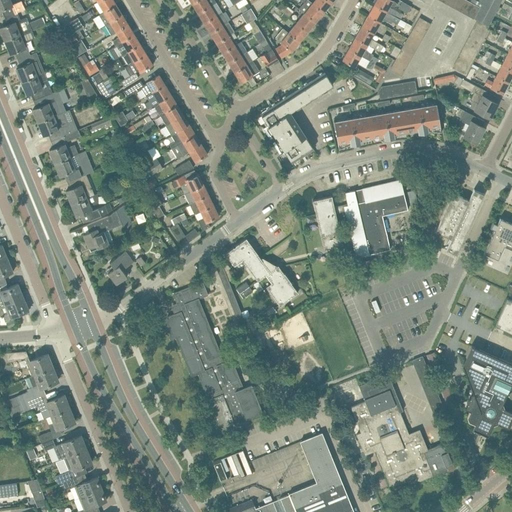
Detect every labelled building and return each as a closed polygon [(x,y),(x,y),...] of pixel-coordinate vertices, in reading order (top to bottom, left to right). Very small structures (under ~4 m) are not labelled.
[(11,0),(0,0),(0,10),(1,10),(5,17),(12,14),(16,12),(25,9),(21,1),(13,4),(11,0)] [(79,13),(84,10),(78,0),(73,3),(79,13)] [(113,0),(100,0),(97,2),(94,4),(100,14),(116,4),(113,0)] [(198,13),(216,2),(214,0),(196,0),(192,3),(198,13)] [(300,0),(304,2),(298,9),(304,14),(315,22),(322,13),(312,4),(308,0),(300,0)] [(322,13),(331,2),(327,0),(315,0),(312,4),(322,13)] [(386,11),(392,0),(376,0),(374,4),(378,7),(386,11)] [(457,0),(453,7),(459,10),(463,0),(457,0)] [(463,0),(459,10),(464,13),(470,2),(466,0),(463,0)] [(479,0),(478,3),(481,4),(480,7),(474,18),(477,20),(488,25),(501,0),(479,0)] [(402,1),(398,8),(407,13),(410,6),(402,1)] [(204,23),(222,12),(216,2),(198,13),(204,23)] [(464,13),(469,15),(475,4),(470,2),(464,13)] [(250,8),(251,8),(248,3),(239,8),(242,13),(247,10),(248,10),(250,8)] [(285,4),(284,5),(281,3),(277,8),(288,17),(293,11),(285,4)] [(511,6),(504,3),(502,8),(511,12),(510,13),(511,13),(511,6)] [(100,14),(99,15),(105,25),(122,15),(116,4),(100,14)] [(395,16),(386,11),(378,7),(374,4),(367,15),(380,22),(382,18),(391,23),(392,21),(398,24),(401,19),(395,16)] [(469,15),(474,18),(480,7),(475,4),(469,15)] [(271,15),(273,13),(275,13),(285,21),(288,17),(277,8),(274,6),(268,13),(271,15)] [(242,13),(241,14),(244,19),(245,18),(251,15),(253,13),(250,8),(248,10),(247,10),(242,13)] [(12,14),(5,17),(8,24),(0,27),(0,29),(5,41),(16,37),(21,35),(31,30),(26,17),(19,20),(16,12),(12,14)] [(221,26),(227,22),(222,12),(204,23),(210,33),(222,26),(221,26)] [(307,32),(315,22),(304,14),(297,24),(307,32)] [(116,32),(128,25),(122,15),(105,25),(111,35),(116,32)] [(373,34),(380,22),(367,15),(361,27),(373,34)] [(42,17),(35,19),(38,26),(44,24),(42,17)] [(79,30),(83,28),(77,17),(72,20),(78,31),(79,30)] [(427,29),(430,24),(419,18),(416,23),(427,29)] [(73,34),(78,31),(72,20),(67,24),(73,34)] [(254,20),(244,25),(248,31),(250,29),(253,34),(260,30),(254,20)] [(477,20),(475,25),(486,31),(488,25),(477,20)] [(424,34),(427,29),(416,23),(414,28),(424,34)] [(68,37),(73,34),(67,24),(61,27),(68,37)] [(299,42),(307,32),(297,24),(289,33),(289,34),(299,42)] [(119,37),(112,41),(115,46),(122,42),(134,34),(128,25),(116,32),(119,37)] [(486,31),(475,25),(472,30),(483,36),(486,31)] [(228,36),(222,26),(210,33),(216,43),(228,36)] [(63,40),(68,37),(61,27),(57,30),(63,40)] [(371,39),(373,34),(361,27),(355,38),(367,45),(374,49),(378,43),(371,39)] [(282,28),(282,29),(275,38),(281,44),(276,49),(281,57),(288,53),(287,52),(289,50),(291,51),(293,49),(294,50),(296,50),(298,47),(298,45),(297,44),(299,42),(289,34),(289,33),(282,28)] [(421,39),(424,34),(414,28),(411,33),(421,39)] [(73,34),(68,37),(63,40),(68,47),(84,37),(79,30),(78,31),(73,34)] [(260,30),(253,34),(259,43),(261,43),(266,40),(260,30)] [(469,35),(480,41),(483,36),(472,30),(469,35)] [(499,35),(504,38),(507,33),(501,30),(499,35)] [(234,32),(228,36),(216,43),(222,53),(234,46),(231,41),(237,37),(234,32)] [(391,43),(394,38),(385,33),(382,38),(391,43)] [(418,44),(421,39),(411,33),(408,38),(418,44)] [(134,34),(122,42),(124,46),(119,50),(122,55),(129,51),(140,44),(134,34)] [(16,37),(5,41),(10,54),(14,52),(18,60),(29,55),(21,35),(16,37)] [(478,47),(480,41),(469,35),(467,41),(478,47)] [(367,45),(355,38),(348,49),(361,56),(369,60),(375,64),(378,59),(372,56),(373,55),(364,50),(367,45)] [(415,49),(418,44),(408,38),(405,43),(415,49)] [(275,55),(275,54),(266,40),(261,43),(266,52),(270,58),(275,55)] [(247,51),(241,41),(234,46),(222,53),(229,63),(247,51)] [(467,41),(464,46),(475,52),(478,47),(467,41)] [(412,54),(415,49),(405,43),(402,48),(412,54)] [(146,54),(140,44),(129,51),(122,55),(128,65),(135,61),(146,54)] [(399,54),(401,50),(394,46),(390,54),(396,58),(399,54)] [(475,52),(464,46),(461,51),(472,57),(475,52)] [(412,54),(402,48),(401,50),(399,54),(409,60),(412,54)] [(361,56),(348,49),(342,60),(355,67),(361,56)] [(235,73),(253,61),(247,51),(229,63),(235,73)] [(459,56),(469,62),(472,57),(461,51),(459,56)] [(261,56),(262,58),(267,66),(278,59),(275,55),(270,58),(266,52),(261,56)] [(495,55),(490,52),(487,57),(492,60),(495,55)] [(90,55),(86,57),(84,54),(78,57),(83,66),(93,60),(90,55)] [(129,74),(130,76),(121,81),(124,86),(138,77),(135,72),(139,70),(140,71),(152,64),(146,54),(135,61),(128,65),(132,70),(129,72),(129,74)] [(409,60),(399,54),(396,58),(396,59),(406,65),(409,60)] [(511,56),(507,54),(501,65),(511,70),(511,56)] [(29,55),(18,60),(20,67),(16,69),(21,82),(38,75),(37,75),(29,55)] [(467,68),(469,62),(459,56),(456,62),(467,68)] [(403,70),(406,65),(396,59),(393,64),(403,70)] [(93,60),(83,66),(88,73),(97,67),(93,60)] [(375,80),(379,82),(383,74),(386,69),(375,64),(369,60),(366,66),(379,72),(375,80)] [(259,71),(254,63),(253,61),(235,73),(241,82),(259,71)] [(467,68),(456,62),(453,67),(464,73),(467,68)] [(403,70),(393,64),(390,69),(400,75),(403,70)] [(511,75),(511,70),(501,65),(496,76),(508,83),(511,75)] [(470,79),(476,69),(471,67),(466,77),(470,79)] [(95,85),(108,77),(102,68),(89,76),(95,85)] [(370,84),(374,77),(358,68),(354,75),(370,84)] [(38,75),(21,82),(26,94),(31,93),(34,100),(52,93),(52,92),(44,72),(37,75),(38,75)] [(279,153),(284,150),(291,162),(313,148),(290,112),(333,85),(324,72),(260,113),(268,125),(263,128),(270,139),(274,136),(277,140),(272,143),(279,153)] [(126,90),(123,91),(127,98),(142,89),(146,96),(165,85),(159,74),(146,82),(147,82),(143,85),(140,81),(132,86),(126,90)] [(474,92),(470,100),(478,104),(475,110),(481,113),(490,118),(497,104),(488,99),(484,96),(487,91),(454,74),(436,78),(438,83),(455,79),(456,80),(454,83),(472,92),(473,91),(474,92)] [(487,79),(484,84),(490,87),(490,88),(493,89),(502,94),(508,83),(496,76),(493,82),(487,79)] [(87,79),(81,81),(84,90),(92,87),(87,79)] [(111,95),(103,81),(96,85),(104,99),(111,95)] [(149,101),(145,104),(148,109),(154,105),(171,95),(165,85),(146,96),(149,101)] [(52,93),(34,100),(37,107),(32,109),(38,122),(43,120),(54,116),(54,115),(66,111),(58,90),(52,92),(52,93)] [(112,105),(124,98),(121,92),(109,100),(112,105)] [(160,115),(177,105),(171,95),(154,105),(160,115)] [(418,133),(423,132),(427,131),(441,132),(436,103),(436,104),(351,118),(334,121),(339,150),(352,144),(360,142),(360,141),(384,137),(384,138),(394,137),(394,136),(418,132),(418,133)] [(469,125),(463,136),(476,143),(484,128),(482,127),(485,121),(467,112),(448,103),(447,105),(458,111),(456,114),(461,116),(459,120),(469,125)] [(166,125),(183,115),(177,105),(160,115),(166,125)] [(43,120),(38,122),(43,135),(48,133),(51,141),(78,130),(70,109),(66,111),(54,115),(54,116),(43,120)] [(129,121),(122,111),(114,116),(120,126),(129,121)] [(123,131),(126,135),(141,126),(141,127),(152,120),(149,115),(144,118),(123,131)] [(171,135),(189,125),(183,115),(166,125),(165,126),(171,135)] [(109,117),(91,125),(89,126),(91,131),(93,130),(112,123),(109,117)] [(141,127),(144,131),(155,125),(152,120),(141,127)] [(171,135),(175,141),(169,144),(172,149),(195,134),(189,125),(171,135)] [(78,130),(51,141),(54,148),(49,150),(54,163),(78,153),(74,145),(69,147),(66,141),(80,136),(78,130)] [(178,159),(189,152),(202,145),(195,134),(172,149),(178,159)] [(145,151),(138,142),(129,147),(135,157),(138,155),(145,151)] [(155,145),(147,149),(153,159),(160,155),(155,145)] [(202,145),(189,152),(190,154),(195,162),(207,154),(202,145)] [(54,163),(59,176),(64,174),(67,181),(86,174),(94,170),(86,150),(78,153),(54,163)] [(142,161),(150,155),(147,150),(145,151),(138,155),(142,161)] [(162,168),(156,157),(144,165),(150,175),(162,168)] [(178,174),(194,168),(189,160),(174,168),(178,174)] [(203,185),(198,173),(189,178),(187,174),(171,182),(174,189),(181,186),(184,194),(199,187),(203,185)] [(86,174),(67,181),(70,189),(66,191),(71,203),(75,202),(94,194),(86,174)] [(141,188),(148,184),(144,176),(137,179),(141,188)] [(324,250),(343,245),(335,213),(345,211),(356,258),(390,250),(382,216),(408,210),(400,179),(345,192),(347,203),(334,206),(331,196),(312,200),(324,250)] [(203,185),(199,187),(184,194),(189,204),(208,195),(203,185)] [(446,250),(451,252),(456,254),(484,194),(474,189),(469,200),(467,199),(455,194),(453,199),(451,198),(435,232),(451,239),(446,250)] [(94,194),(75,202),(71,203),(76,216),(80,215),(81,215),(84,222),(88,221),(93,218),(107,213),(104,205),(92,210),(91,207),(98,204),(98,198),(97,193),(94,194)] [(208,195),(189,204),(194,214),(201,211),(201,212),(213,205),(208,195)] [(118,215),(127,212),(124,204),(116,210),(110,215),(105,217),(99,219),(90,223),(87,224),(87,225),(83,227),(86,233),(83,234),(89,247),(93,246),(96,244),(98,248),(107,244),(108,244),(113,242),(108,230),(122,225),(118,215)] [(156,218),(164,214),(160,205),(151,209),(156,218)] [(213,205),(201,212),(204,217),(198,220),(202,230),(210,226),(207,221),(219,216),(213,205)] [(187,218),(184,213),(172,219),(174,225),(177,223),(181,221),(182,221),(187,218)] [(493,222),(490,228),(494,230),(484,253),(493,257),(498,259),(505,243),(511,245),(511,223),(500,218),(497,224),(493,222)] [(185,235),(177,223),(174,225),(169,228),(178,240),(185,235)] [(415,241),(421,243),(428,228),(422,225),(415,241)] [(190,238),(198,233),(195,229),(187,234),(190,238)] [(139,241),(136,235),(127,238),(130,245),(139,241)] [(242,259),(258,280),(261,278),(270,271),(246,238),(238,243),(235,245),(234,247),(233,246),(233,247),(225,253),(234,265),(242,259)] [(114,268),(108,273),(116,284),(127,276),(122,269),(133,261),(125,250),(110,262),(114,268)] [(141,256),(136,259),(140,266),(145,262),(141,256)] [(0,283),(1,284),(6,281),(4,275),(13,271),(8,258),(0,261),(0,283)] [(220,259),(214,262),(226,292),(232,290),(220,259)] [(230,268),(224,260),(221,262),(229,282),(229,281),(234,277),(228,269),(230,268)] [(278,265),(270,271),(261,278),(267,286),(266,286),(280,305),(298,292),(291,283),(292,282),(284,273),(278,265)] [(243,388),(232,361),(225,364),(198,299),(208,295),(202,281),(173,293),(177,303),(173,305),(176,313),(167,317),(164,324),(170,339),(175,337),(191,376),(198,373),(206,395),(212,393),(214,397),(208,399),(221,431),(235,425),(235,424),(239,423),(263,414),(251,385),(243,388)] [(246,281),(236,289),(243,298),(253,291),(246,281)] [(0,303),(1,305),(1,306),(5,305),(23,297),(18,283),(13,285),(8,287),(3,289),(1,284),(0,283),(0,303)] [(1,306),(1,305),(0,305),(0,316),(0,317),(1,317),(4,316),(6,322),(13,319),(12,317),(29,310),(23,297),(5,305),(1,306)] [(511,300),(507,298),(495,325),(511,332),(511,300)] [(276,311),(273,306),(265,312),(264,310),(255,316),(257,319),(277,311),(276,311)] [(242,314),(236,317),(240,326),(245,324),(245,323),(242,314)] [(511,363),(471,345),(466,357),(463,365),(467,375),(480,381),(474,394),(472,393),(465,408),(470,411),(468,417),(469,421),(475,424),(472,429),(488,436),(493,425),(497,423),(508,428),(511,419),(511,411),(504,408),(502,404),(507,394),(507,393),(508,393),(508,392),(508,391),(509,391),(509,390),(510,390),(511,390),(511,389),(511,388),(511,363)] [(26,351),(7,353),(7,359),(24,358),(31,376),(51,368),(48,361),(49,360),(47,353),(30,360),(26,351)] [(20,403),(20,404),(36,397),(45,394),(42,387),(48,384),(58,381),(55,374),(54,375),(51,368),(31,376),(28,377),(32,386),(26,389),(27,391),(17,395),(17,396),(20,403)] [(391,489),(454,466),(446,442),(428,448),(421,428),(409,432),(388,376),(360,386),(365,401),(351,406),(360,432),(357,433),(364,454),(377,450),(391,489)] [(446,385),(440,388),(448,404),(455,401),(446,385)] [(52,415),(68,409),(65,401),(66,401),(63,394),(57,397),(54,398),(48,401),(42,403),(43,404),(45,410),(44,411),(42,412),(42,413),(42,415),(43,419),(46,418),(48,417),(52,415)] [(36,397),(20,404),(23,412),(38,406),(39,406),(36,397)] [(70,416),(68,409),(52,415),(48,417),(51,424),(48,425),(51,431),(59,428),(65,425),(74,421),(72,415),(70,416)] [(50,431),(38,436),(41,443),(53,438),(50,431)] [(301,439),(316,485),(233,511),(352,511),(327,431),(301,439)] [(80,435),(71,439),(57,445),(62,458),(68,456),(84,449),(81,442),(83,442),(80,435)] [(53,438),(41,443),(44,451),(56,446),(53,438)] [(33,447),(26,450),(30,460),(37,457),(33,447)] [(66,463),(68,470),(55,476),(58,484),(63,482),(75,477),(72,470),(91,462),(88,456),(87,456),(84,449),(68,456),(70,462),(66,463)] [(216,470),(223,468),(219,459),(213,462),(216,470)] [(224,471),(223,468),(216,470),(221,482),(228,480),(224,471)] [(66,490),(70,488),(74,499),(79,497),(79,498),(102,488),(97,477),(87,481),(84,473),(75,477),(63,482),(66,490)] [(31,492),(41,490),(37,479),(27,480),(31,492)] [(0,497),(18,495),(16,482),(0,484),(0,497)] [(79,510),(79,511),(76,511),(94,511),(92,506),(106,500),(102,488),(79,498),(84,509),(79,510)]
